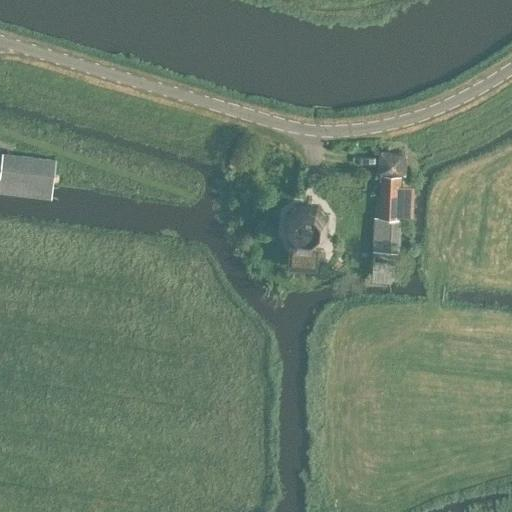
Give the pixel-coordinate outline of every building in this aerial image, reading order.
[(376,171),(404,171),(404,148),(376,148),(376,171)] [(0,192),(50,198),(51,185),(54,158),(1,152),(0,158),(0,192)] [(372,248),(396,250),(397,214),(399,185),(400,172),(381,172),(379,215),(374,215),(372,248)] [(412,215),(413,185),(399,185),(397,214),(412,215)] [(287,268),(316,269),(317,249),(311,248),(311,244),(325,234),(327,217),(316,203),(298,201),(285,212),(284,230),(295,245),(295,247),(289,246),(287,268)]
